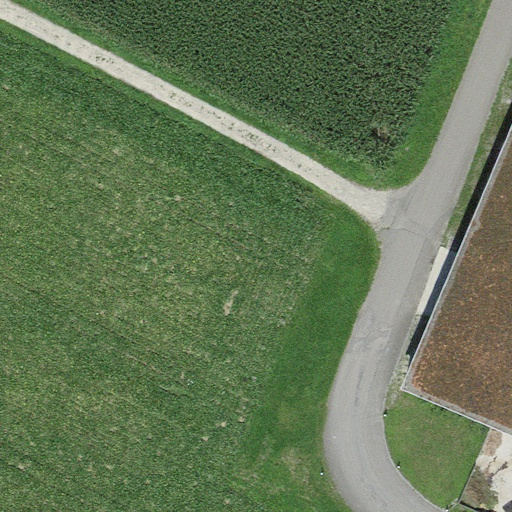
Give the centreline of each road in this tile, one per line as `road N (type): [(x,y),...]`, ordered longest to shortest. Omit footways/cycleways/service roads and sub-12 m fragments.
road 1 (residential): [(511,2),(355,414),(368,489),(400,511)]
road 2 (track): [(0,10),(424,233)]
